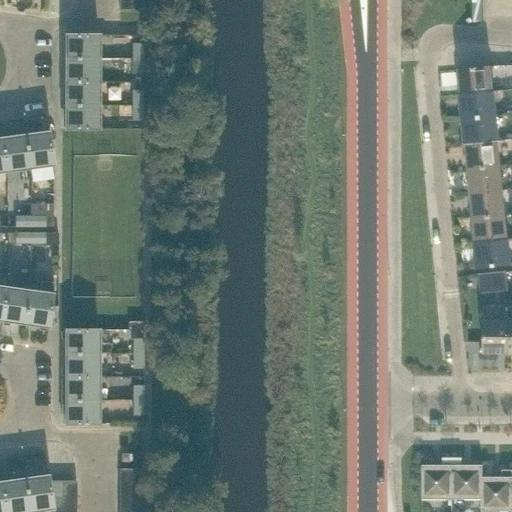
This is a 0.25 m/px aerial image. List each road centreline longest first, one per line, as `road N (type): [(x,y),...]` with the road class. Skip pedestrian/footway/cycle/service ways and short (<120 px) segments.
road 1 (residential): [(461,405),(428,53),(443,34),(511,38)]
road 2 (tertiary): [(370,405),(364,0)]
